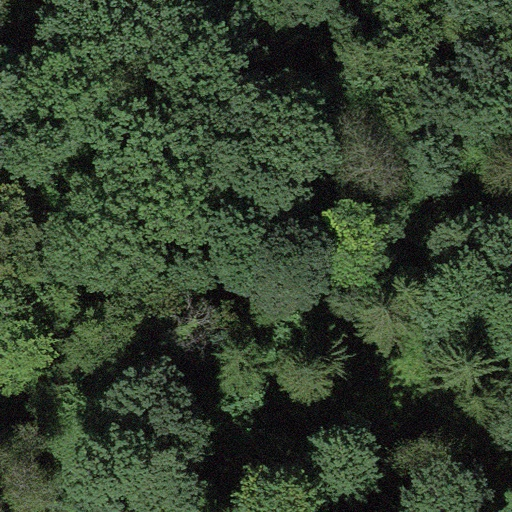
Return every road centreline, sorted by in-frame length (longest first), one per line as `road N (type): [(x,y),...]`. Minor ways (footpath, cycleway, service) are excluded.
road 1 (track): [(355,511),(356,387),(511,468)]
road 2 (track): [(356,387),(396,363),(511,355)]
